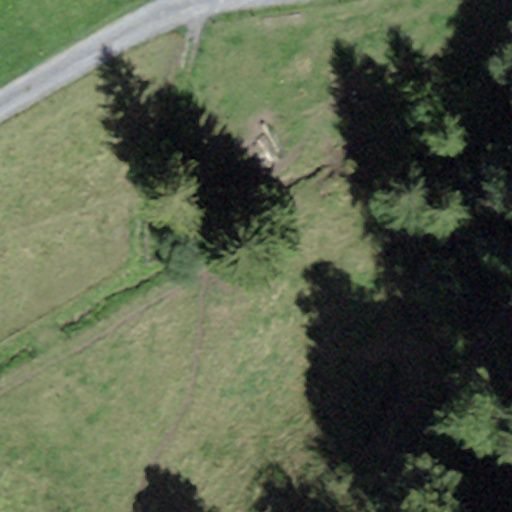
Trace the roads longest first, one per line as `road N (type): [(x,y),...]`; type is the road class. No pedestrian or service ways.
road 1 (track): [(206,0),(147,20),(0,105)]
road 2 (track): [(511,310),(396,511)]
